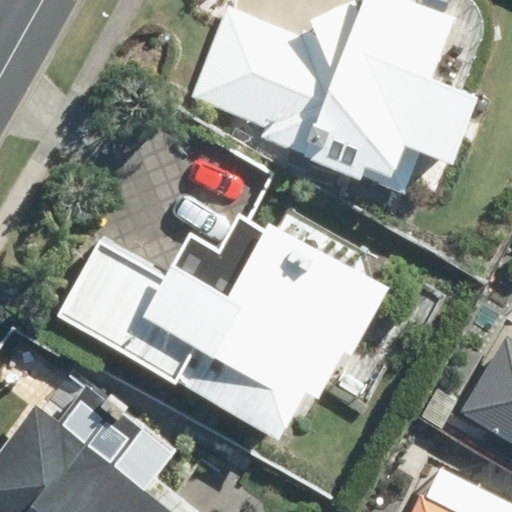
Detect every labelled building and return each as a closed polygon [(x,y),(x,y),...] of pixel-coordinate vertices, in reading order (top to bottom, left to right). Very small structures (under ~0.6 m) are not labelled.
[(371,0),(369,0),(328,18),(342,48),(235,6),(198,95),(276,126),(272,137),(418,194),(437,148),(478,165),(506,93),(458,76),(479,17),(435,0),(386,0),(380,16),(371,0)] [(75,314),(300,439),(326,392),(340,400),(366,350),(373,354),(410,287),(381,272),(376,252),(299,211),(253,293),(192,260),(183,277),(116,242),(75,314)] [(433,284),(412,318),(432,330),(453,297),(433,284)] [(511,345),(473,414),(511,436),(511,345)] [(443,391),(428,416),(448,428),(463,403),(443,391)] [(188,511),(47,406),(0,467),(0,507),(6,511),(188,511)] [(474,511),(432,491),(421,511),(474,511)]
